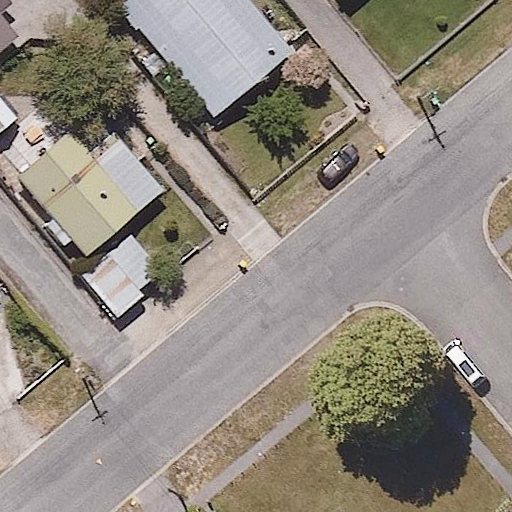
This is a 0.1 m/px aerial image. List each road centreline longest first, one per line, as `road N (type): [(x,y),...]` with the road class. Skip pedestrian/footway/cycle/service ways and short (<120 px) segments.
road 1 (residential): [(388,207),(32,511)]
road 2 (residential): [(511,354),(388,207)]
road 3 (residential): [(511,105),(388,207)]
